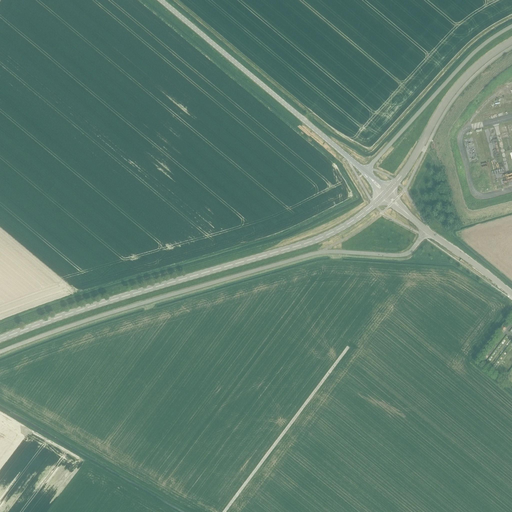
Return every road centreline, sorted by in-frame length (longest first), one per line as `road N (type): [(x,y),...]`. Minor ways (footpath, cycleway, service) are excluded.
road 1 (unclassified): [(0,352),(319,252),(400,255),(424,230)]
road 2 (tertiary): [(0,339),(311,241),(385,193)]
road 3 (tertiary): [(365,171),(158,0)]
road 4 (unclassified): [(365,171),(473,53),(511,27)]
road 5 (unclassified): [(223,511),(345,350)]
road 6 (unclassified): [(385,193),(452,92),(511,39)]
